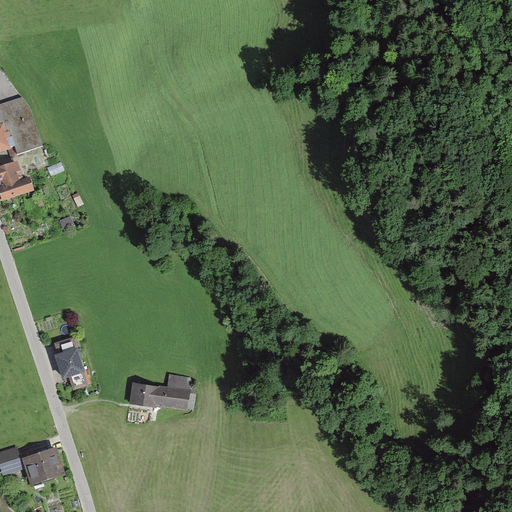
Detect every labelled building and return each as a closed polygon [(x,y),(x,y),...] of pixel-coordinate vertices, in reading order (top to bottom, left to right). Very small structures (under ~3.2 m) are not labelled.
[(0,126),(0,127),(3,134),(6,133),(9,143),(6,144),(7,148),(10,157),(15,155),(41,147),(28,109),(0,70),(0,126)] [(0,127),(0,126),(0,150),(7,148),(6,144),(9,143),(6,133),(3,134),(0,127)] [(0,195),(2,200),(30,191),(27,180),(20,182),(14,164),(0,168),(0,195)] [(169,239),(164,241),(168,248),(173,246),(169,239)] [(71,339),(54,344),(58,356),(55,357),(62,378),(68,376),(69,380),(72,389),(85,385),(85,384),(89,383),(86,375),(85,375),(84,370),(81,371),(75,350),(75,351),(71,339)] [(151,404),(163,405),(166,389),(133,383),(130,404),(150,407),(151,404)] [(166,389),(163,405),(185,409),(191,410),(194,393),(188,392),(189,388),(171,385),(170,389),(166,389)] [(0,453),(0,468),(2,474),(21,468),(14,449),(0,453)] [(23,460),(32,486),(42,482),(41,479),(60,473),(53,450),(23,460)]
